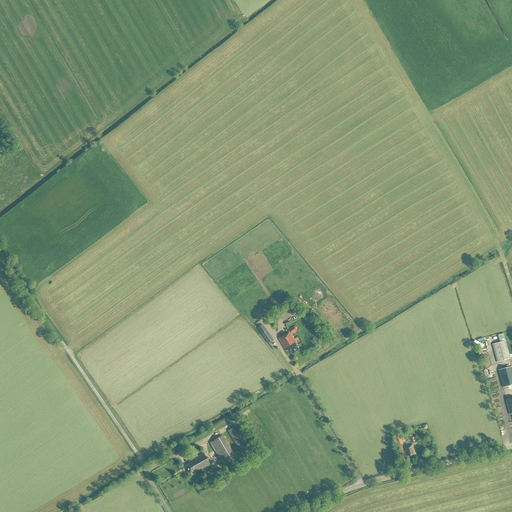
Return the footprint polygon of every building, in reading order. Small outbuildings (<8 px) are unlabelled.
[(291,335),(298,331),(295,326),(288,330),(290,333),(287,334),(286,334),(279,338),(286,351),(290,349),(292,354),(299,350),(297,347),(295,343),(296,343),(291,335)] [(268,343),(274,340),(267,330),(262,334),(268,343)] [(497,362),(510,359),(506,341),(493,344),(497,362)] [(503,387),(511,385),(511,366),(499,370),(503,387)] [(243,457),(252,451),(236,425),(227,431),(243,457)] [(224,466),(237,458),(223,435),(210,443),(224,466)] [(397,446),(403,444),(400,435),(395,436),(397,446)] [(416,454),(413,444),(404,447),(405,451),(407,451),(408,456),(416,454)] [(197,472),(210,464),(203,453),(189,461),(190,463),(185,466),(190,474),(196,470),(197,472)]
